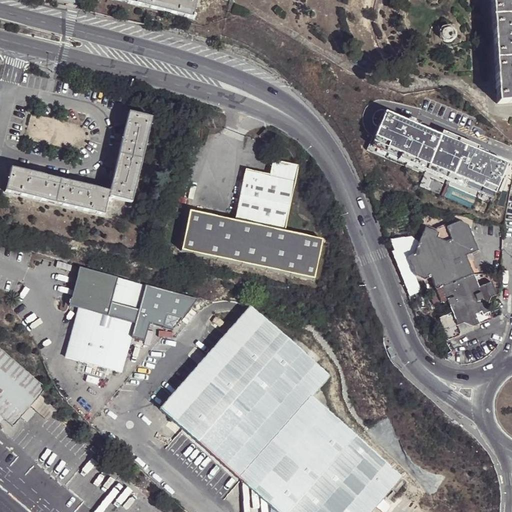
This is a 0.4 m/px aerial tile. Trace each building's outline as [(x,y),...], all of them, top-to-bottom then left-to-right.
[(117,0),(191,18),(191,17),(193,18),(194,15),(192,15),(195,0),(117,0)] [(511,0),(489,0),(496,104),(511,103),(511,0)] [(454,35),(453,31),(452,29),(448,27),(445,28),(441,30),(440,31),(440,35),(441,39),(443,41),(447,42),(451,41),(454,38),(454,35)] [(492,203),(509,164),(386,111),(370,149),(492,203)] [(129,113),(109,193),(108,197),(110,197),(109,201),(111,201),(111,198),(132,202),(152,118),(129,113)] [(323,239),(283,230),(297,166),(273,160),(268,175),(244,170),(234,220),(191,210),(182,249),(314,279),(323,239)] [(108,197),(109,193),(10,169),(5,193),(104,216),(108,197)] [(415,294),(419,303),(428,299),(425,294),(428,293),(435,290),(439,301),(440,303),(447,301),(457,326),(463,323),(472,327),(478,324),(474,315),(481,312),(482,315),(488,313),(486,307),(490,298),(496,295),(491,283),(478,287),(465,256),(478,251),(467,225),(459,222),(440,230),(440,232),(438,234),(424,228),(413,255),(407,257),(415,277),(423,280),(427,288),(424,289),(421,283),(419,283),(422,291),(415,294)] [(79,308),(89,269),(79,267),(69,305),(79,308)] [(79,308),(65,357),(121,372),(131,336),(145,340),(150,322),(174,329),(199,298),(145,283),(145,284),(89,269),(79,308)] [(435,290),(428,293),(432,304),(439,301),(435,290)] [(249,309),(159,412),(273,511),(371,511),(401,478),(311,398),(329,378),(249,309)] [(215,317),(210,323),(219,329),(223,324),(215,317)] [(46,388),(0,349),(0,415),(2,418),(13,427),(22,416),(30,407),(46,388)] [(30,407),(22,416),(27,421),(35,412),(30,407)]
